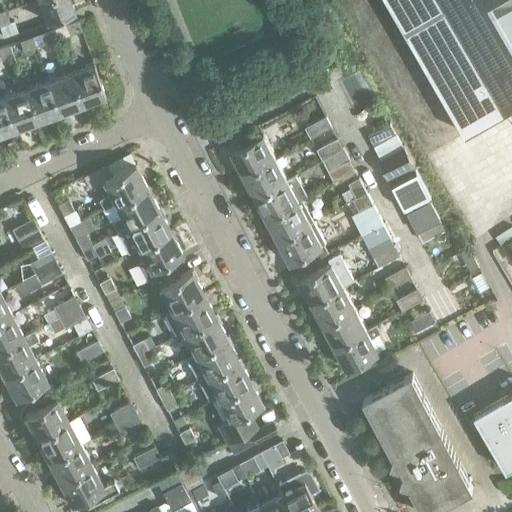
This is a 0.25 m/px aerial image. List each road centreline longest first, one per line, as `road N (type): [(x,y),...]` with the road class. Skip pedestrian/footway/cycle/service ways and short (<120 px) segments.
road 1 (residential): [(366,511),(184,146)]
road 2 (residential): [(450,295),(326,80),(184,146)]
road 3 (residential): [(0,187),(162,120)]
road 4 (residential): [(162,120),(115,0)]
